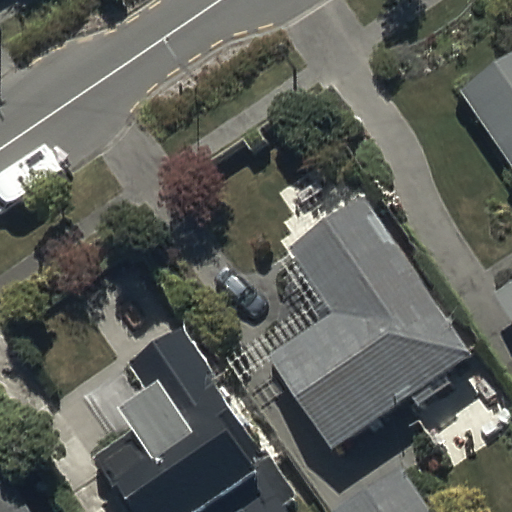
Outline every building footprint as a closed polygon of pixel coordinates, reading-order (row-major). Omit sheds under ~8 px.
[(511,169),(511,292),(498,303),(511,322),(511,67),(464,101),(511,169)] [(339,317),(274,364),(342,457),(412,406),(421,419),(458,392),(454,387),(481,367),(368,211),(299,261),(339,317)] [(297,511),(306,507),(190,339),(139,374),(163,409),(133,429),(140,439),(100,467),(131,511),(297,511)] [(0,511),(32,511),(0,465),(0,511)] [(438,511),(410,469),(343,511),(438,511)]
